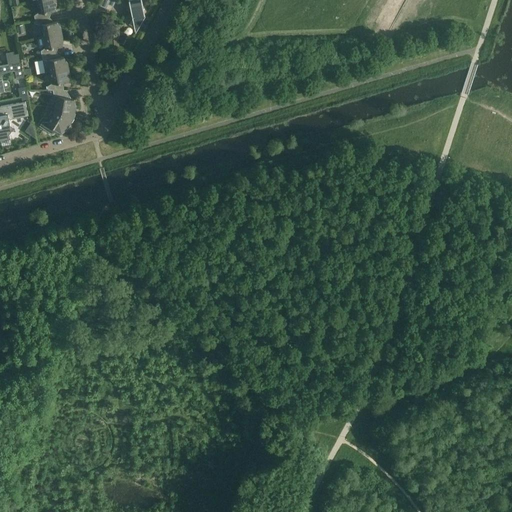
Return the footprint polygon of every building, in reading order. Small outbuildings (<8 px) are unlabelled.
[(56,4),(55,0),(42,0),(36,1),(38,13),(34,15),(35,20),(49,17),(48,11),(55,10),(56,4)] [(129,24),(134,27),(138,29),(145,16),(144,16),(141,0),(128,0),(132,18),(129,24)] [(50,23),(49,17),(35,20),(35,24),(41,25),(43,37),(61,33),(60,27),(57,21),(50,23)] [(63,39),(61,33),(43,37),(45,48),(41,51),(41,55),(56,52),(55,47),(61,46),(63,39)] [(57,58),(56,52),(41,55),(42,60),(48,61),(50,72),(68,68),(67,62),(63,57),(57,58)] [(15,70),(14,70),(16,79),(23,77),(20,62),(13,64),(15,70)] [(9,72),(9,71),(14,70),(15,70),(13,64),(13,63),(5,65),(0,65),(0,91),(4,90),(4,88),(7,88),(7,87),(8,87),(9,86),(9,85),(9,83),(8,81),(7,80),(6,80),(5,80),(2,81),(1,73),(9,72)] [(69,75),(68,68),(50,72),(52,83),(47,86),(48,90),(52,90),(63,90),(62,82),(68,81),(69,75)] [(66,90),(63,90),(52,90),(53,94),(58,97),(56,108),(74,111),(75,105),(74,99),(68,98),(66,90)] [(0,140),(10,138),(9,133),(13,127),(10,124),(9,119),(28,116),(25,102),(0,106),(0,140)] [(73,118),(74,111),(56,108),(55,111),(48,123),(42,122),(39,126),(51,134),(52,133),(55,129),(61,132),(66,128),(73,118)]
